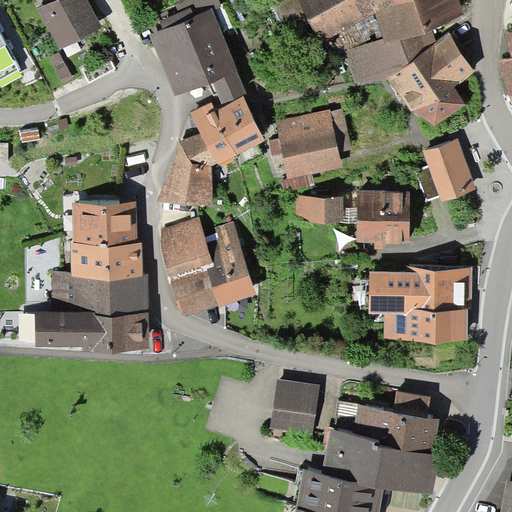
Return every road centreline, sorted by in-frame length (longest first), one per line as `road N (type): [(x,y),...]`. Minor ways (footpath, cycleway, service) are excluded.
road 1 (residential): [(0,115),(61,106),(107,82),(146,78),(173,107),(145,240),(179,325),(269,355),(486,393)]
road 2 (residential): [(511,237),(486,393)]
road 3 (residential): [(488,0),(485,50),(496,119),(511,136)]
road 4 (residential): [(486,393),(473,458),(443,511)]
